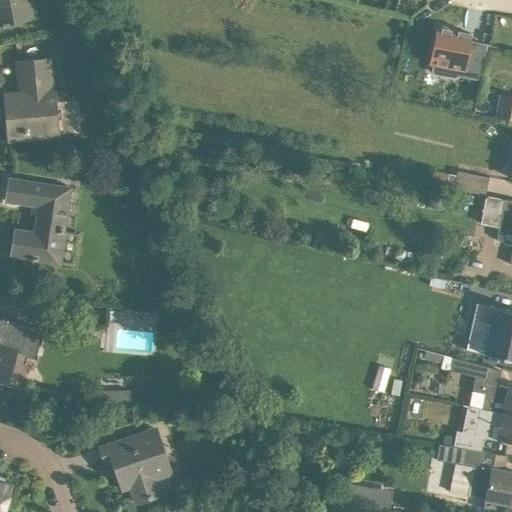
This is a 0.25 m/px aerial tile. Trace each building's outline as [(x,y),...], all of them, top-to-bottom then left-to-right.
[(8,23),(31,19),(35,18),(31,0),(0,0),(0,24),(2,24),(3,27),(9,26),(8,23)] [(437,28),(430,63),(457,68),(456,76),(480,81),(486,45),(457,40),(458,32),(437,28)] [(48,60),(17,63),(19,78),(23,77),(25,94),(5,96),(9,140),(57,136),(53,92),(51,92),(48,60)] [(511,98),(500,97),(496,119),(511,121),(511,98)] [(457,172),(453,189),(485,196),(489,178),(457,172)] [(6,201),(32,205),(40,206),(35,234),(15,231),(11,256),(53,262),(57,233),(62,234),(69,190),(9,180),(6,201)] [(511,219),(511,251),(509,264),(511,264),(511,201),(485,197),(481,224),(499,227),(501,218),(511,219)] [(511,311),(476,303),(472,321),(490,325),(484,355),(511,361),(511,311)] [(0,382),(6,384),(15,350),(20,352),(28,326),(2,319),(1,323),(0,322),(0,382)] [(484,394),(481,408),(502,413),(511,415),(511,388),(497,385),(500,370),(477,364),(472,392),(484,394)] [(511,443),(511,415),(502,413),(481,408),(480,408),(475,434),(457,431),(454,446),(481,451),(483,437),(511,443)] [(170,474),(164,457),(158,459),(149,431),(100,448),(105,463),(112,461),(122,490),(138,485),(143,501),(160,495),(155,479),(170,474)] [(454,464),(476,468),(490,471),(483,510),(492,511),(498,511),(501,502),(511,504),(511,473),(501,472),(505,456),(457,447),(454,464)] [(0,511),(1,511),(9,487),(0,483),(0,511)]
